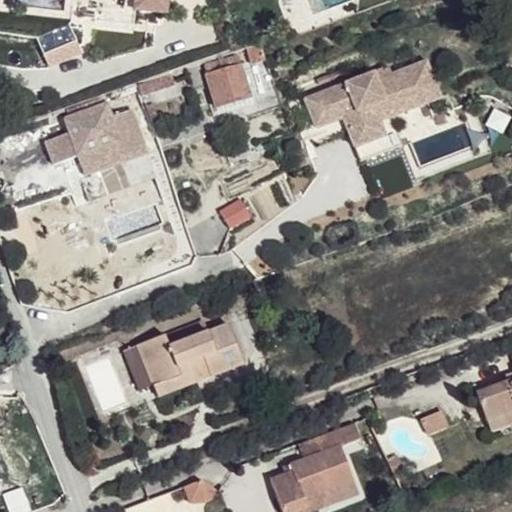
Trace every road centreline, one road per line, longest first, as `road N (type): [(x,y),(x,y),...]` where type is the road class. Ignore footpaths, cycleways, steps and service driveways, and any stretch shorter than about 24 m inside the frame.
road 1 (unclassified): [(73,487),(511,322)]
road 2 (unclassified): [(20,331),(233,258),(332,184)]
road 3 (unclassified): [(73,487),(31,387),(20,331)]
